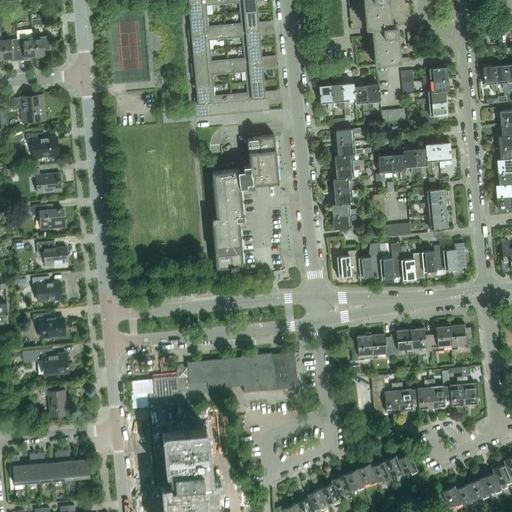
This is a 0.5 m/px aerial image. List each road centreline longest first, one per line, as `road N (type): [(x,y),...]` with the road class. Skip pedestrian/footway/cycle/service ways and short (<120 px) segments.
road 1 (residential): [(317,299),(289,0)]
road 2 (residential): [(487,289),(463,31)]
road 3 (tertiary): [(107,315),(85,74)]
road 4 (residential): [(109,343),(320,322)]
road 5 (residential): [(317,299),(107,315)]
road 6 (residential): [(330,420),(327,452),(271,475),(268,439),(308,423)]
road 7 (residential): [(466,450),(500,429),(488,300)]
